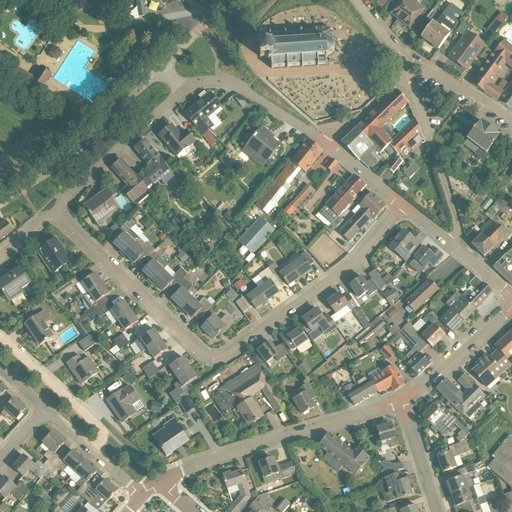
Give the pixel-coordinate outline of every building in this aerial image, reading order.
[(410,28),(416,20),(424,9),(417,4),(419,1),(417,0),(400,0),(390,14),(391,15),(392,13),(404,21),(402,23),(410,28)] [(439,50),(459,22),(458,22),(468,7),(456,0),(452,6),(452,7),(438,26),(433,22),(421,37),(439,50)] [(137,2),(139,17),(145,16),(143,1),(137,2)] [(492,34),(494,35),(509,18),(503,13),(489,31),(492,34)] [(304,68),(304,67),(318,66),(318,68),(319,68),(319,66),(327,66),(327,59),(328,59),(328,57),(329,57),(330,57),(331,56),(332,55),(333,55),(334,53),(334,52),(335,51),(335,50),(335,48),(334,47),(334,46),(333,45),(332,44),(331,43),(330,42),(329,42),(331,41),(331,38),(332,38),(332,39),(333,39),(333,33),(332,34),(331,34),(331,31),(323,31),(323,29),(297,29),(297,34),(286,34),(286,32),(285,32),(285,34),(271,35),(271,33),(269,33),(270,38),(269,38),(268,38),(267,37),(266,37),(265,38),(264,38),(263,39),(262,40),(262,41),(262,42),(262,43),(262,44),(263,46),(260,46),(260,48),(259,48),(260,55),(260,58),(267,57),(267,58),(267,59),(268,59),(268,60),(269,60),(270,60),(271,60),(272,69),(273,69),(273,67),(287,67),(287,69),(289,69),(289,67),(302,67),(302,68),(304,68)] [(466,70),(484,44),(468,32),(449,58),(466,70)] [(511,46),(504,40),(471,84),(497,102),(503,93),(497,88),(492,84),(505,65),(511,69),(511,46)] [(59,47),(53,47),(49,52),(52,58),(59,58),(61,53),(59,47)] [(42,69),(35,79),(18,68),(14,75),(60,104),(63,100),(48,90),(49,88),(44,85),(51,75),(42,69)] [(511,83),(504,94),(498,102),(511,111),(511,83)] [(401,110),(408,103),(397,90),(357,129),(376,150),(380,155),(389,146),(389,145),(392,143),(392,142),(393,141),(381,129),(401,110)] [(210,94),(185,114),(203,136),(209,131),(211,129),(215,127),(208,117),(221,107),(210,94)] [(248,103),(238,98),(236,99),(243,109),(248,103)] [(485,155),(499,136),(474,118),(468,127),(474,131),(463,145),(475,154),(478,150),(485,155)] [(424,139),(424,138),(421,133),(416,120),(393,141),(392,142),(392,143),(389,145),(389,146),(395,152),(396,152),(399,155),(413,142),(417,146),(424,139)] [(187,131),(180,136),(172,125),(159,136),(177,158),(196,143),(187,131)] [(261,168),(274,153),(280,145),(268,136),(270,133),(262,127),(242,153),(261,168)] [(214,132),(211,129),(209,131),(211,134),(212,133),(216,137),(218,135),(214,132)] [(379,162),(372,155),(376,150),(357,129),(342,143),(360,161),(370,170),(379,162)] [(206,141),(213,136),(211,134),(209,131),(203,136),(203,137),(206,141)] [(173,171),(151,147),(144,140),(136,149),(151,165),(136,177),(148,191),(173,171)] [(302,147),(255,206),(268,215),(286,193),(284,191),(296,177),(299,179),(304,173),(305,174),(323,151),(309,140),(303,148),(302,147)] [(393,174),(403,161),(397,157),(387,169),(393,174)] [(331,172),(338,163),(333,159),(326,168),(331,172)] [(148,191),(136,177),(121,160),(112,169),(128,186),(122,191),(132,204),(148,191)] [(415,173),(410,168),(404,173),(410,179),(415,173)] [(340,217),(365,188),(366,187),(354,176),(321,211),(334,222),(339,217),(339,218),(340,217)] [(114,187),(108,191),(112,197),(118,192),(114,187)] [(89,213),(97,225),(119,209),(105,191),(98,196),(100,199),(86,209),(89,213)] [(374,219),(386,206),(372,193),(359,206),(361,209),(339,233),(349,242),(372,217),(374,219)] [(281,213),(289,220),(297,211),(290,204),(281,213)] [(232,213),(226,218),(231,224),(237,218),(232,213)] [(449,220),(445,215),(440,219),(444,224),(449,220)] [(260,218),(260,217),(259,218),(238,241),(243,246),(243,247),(238,252),(240,254),(243,257),(244,256),(247,252),(248,251),(253,255),(275,231),(260,218)] [(337,228),(344,220),(343,220),(340,217),(339,218),(339,217),(334,222),(332,224),(337,228)] [(152,224),(147,218),(141,224),(147,229),(152,224)] [(484,257),(508,235),(491,220),(480,231),(481,233),(478,236),(479,238),(472,245),(484,257)] [(7,222),(0,226),(0,239),(13,231),(7,222)] [(122,256),(139,239),(131,230),(133,228),(127,222),(112,237),(117,241),(114,244),(120,251),(119,252),(122,256)] [(172,230),(179,237),(186,231),(179,224),(172,230)] [(389,248),(406,261),(419,247),(424,240),(423,240),(423,241),(418,246),(413,242),(419,236),(413,231),(410,236),(403,231),(389,248)] [(52,274),(71,261),(56,239),(55,240),(54,240),(50,243),(41,250),(51,264),(47,266),(52,274)] [(153,252),(154,252),(155,251),(148,243),(146,245),(139,239),(122,256),(126,259),(128,257),(134,264),(137,261),(141,265),(153,252)] [(432,268),(443,256),(433,248),(430,252),(423,247),(413,259),(414,260),(408,266),(414,270),(419,264),(425,269),(429,265),(432,268)] [(168,266),(154,252),(153,252),(141,265),(146,269),(143,272),(149,278),(148,280),(151,283),(164,270),(168,266)] [(179,256),(185,262),(189,258),(183,252),(179,256)] [(314,263),(308,255),(306,253),(299,258),(298,256),(289,262),(301,280),(305,277),(304,275),(311,270),(309,266),(314,263)] [(511,285),(511,261),(506,255),(494,267),(511,285)] [(301,280),(289,262),(279,269),(275,264),(274,264),(272,261),(267,265),(269,268),(268,268),(281,286),(286,283),(288,286),(296,281),(297,283),(301,280)] [(31,283),(26,275),(20,267),(11,274),(13,277),(0,285),(0,288),(9,302),(24,293),(22,290),(31,283)] [(170,293),(183,279),(188,274),(182,268),(177,273),(172,278),(164,270),(151,283),(155,287),(156,285),(163,291),(166,288),(170,293)] [(276,290),(281,286),(268,268),(258,276),(265,284),(258,289),(268,303),(273,300),(271,298),(279,293),(276,290)] [(380,292),(386,286),(375,270),(369,275),(379,290),(380,292)] [(95,274),(81,283),(88,294),(102,284),(95,274)] [(367,285),(366,284),(362,277),(350,286),(356,294),(355,295),(358,299),(366,293),(369,297),(379,290),(373,281),(367,285)] [(476,310),(493,292),(476,277),(469,285),(475,291),(470,296),(466,292),(462,297),(461,297),(476,310)] [(76,286),(78,284),(75,279),(59,290),(63,295),(76,286)] [(180,311),(193,298),(192,298),(198,293),(184,279),(183,279),(170,293),(174,296),(171,300),(178,306),(177,308),(180,311)] [(431,297),(438,290),(429,280),(405,303),(414,313),(431,297)] [(222,283),(225,289),(230,287),(229,286),(232,285),(230,281),(228,282),(227,281),(222,283)] [(245,286),(241,281),(234,286),(238,291),(245,286)] [(94,305),(106,297),(109,294),(102,284),(88,294),(83,297),(84,297),(81,298),(85,304),(83,305),(88,311),(84,313),(87,318),(98,311),(94,305)] [(265,306),(268,303),(258,289),(251,294),(249,292),(247,294),(248,294),(236,303),(243,314),(254,306),(256,310),(263,304),(265,306)] [(394,289),(384,296),(389,304),(392,302),(399,297),(394,289)] [(461,297),(462,297),(457,292),(446,304),(450,308),(440,320),(454,333),(476,310),(461,297)] [(360,311),(348,295),(343,298),(339,294),(328,303),(341,319),(351,312),(351,311),(355,315),(365,329),(370,325),(360,311)] [(198,319),(205,312),(211,305),(204,299),(199,304),(193,298),(180,311),(184,314),(185,313),(192,319),(195,316),(198,319)] [(117,322),(131,312),(125,302),(114,309),(113,308),(113,309),(106,315),(113,325),(117,321),(117,322)] [(393,307),(386,313),(391,319),(399,313),(393,307)] [(338,328),(329,316),(328,316),(329,316),(324,320),(317,310),(303,319),(313,334),(319,329),(325,337),(338,328)] [(40,346),(54,336),(46,324),(51,320),(44,311),(25,325),(30,332),(31,332),(40,346)] [(102,317),(98,311),(87,318),(88,318),(81,323),(83,326),(90,322),(91,323),(100,316),(101,318),(102,317)] [(124,332),(130,328),(138,322),(131,312),(117,322),(124,332)] [(444,336),(437,329),(433,325),(437,321),(431,314),(430,314),(422,321),(425,325),(418,332),(429,344),(433,348),(444,336)] [(234,323),(227,316),(226,315),(220,322),(214,316),(202,329),(213,340),(221,332),(224,334),(234,323)] [(380,318),(355,339),(361,346),(385,325),(380,318)] [(411,338),(418,332),(408,323),(403,328),(402,329),(411,338)] [(82,335),(87,332),(82,325),(77,328),(82,335)] [(390,334),(394,338),(397,335),(398,334),(392,328),(388,331),(390,334)] [(309,341),(305,337),(299,329),(293,333),(290,329),(279,336),(291,352),(293,352),(295,350),(296,350),(309,341)] [(398,334),(397,335),(412,351),(405,357),(410,362),(407,365),(418,376),(430,364),(419,353),(423,350),(411,338),(402,329),(401,331),(398,334)] [(147,349),(161,340),(154,330),(140,339),(147,349)] [(494,347),(498,351),(507,361),(511,357),(509,354),(511,350),(511,331),(494,347)] [(387,345),(394,338),(390,334),(387,337),(382,340),(387,345)] [(90,335),(79,343),(85,352),(98,343),(90,335)] [(117,346),(126,339),(123,335),(113,341),(117,346)] [(397,346),(403,341),(398,337),(393,342),(397,346)] [(117,346),(120,351),(130,344),(126,339),(117,346)] [(154,359),(159,356),(168,350),(161,340),(147,349),(154,359)] [(288,356),(281,346),(275,350),(270,343),(258,351),(267,364),(274,359),(278,363),(288,356)] [(396,355),(387,345),(380,352),(389,361),(396,355)] [(511,366),(507,361),(498,351),(490,358),(486,355),(480,360),(482,363),(478,366),(476,364),(478,367),(472,372),(487,389),(511,366)] [(83,384),(100,373),(89,358),(83,362),(78,356),(67,364),(74,375),(76,374),(83,384)] [(109,356),(106,358),(105,361),(107,364),(111,365),(114,363),(114,359),(112,356),(109,356)] [(176,378),(190,368),(183,358),(169,367),(176,378)] [(146,374),(155,367),(152,363),(143,369),(146,374)] [(251,398),(262,391),(271,385),(257,364),(220,389),(220,390),(217,392),(220,395),(213,399),(222,411),(229,406),(238,421),(243,418),(249,427),(263,417),(251,398)] [(311,371),(307,364),(299,370),(304,376),(311,371)] [(405,386),(400,377),(393,365),(382,372),(382,374),(371,380),(378,392),(379,394),(391,387),(394,392),(405,386)] [(155,367),(146,374),(149,379),(159,373),(155,367)] [(180,403),(182,401),(179,397),(184,394),(180,389),(197,378),(190,368),(176,378),(179,382),(174,386),(176,390),(169,394),(171,396),(177,405),(179,404),(180,403)] [(126,381),(132,375),(128,372),(123,378),(126,381)] [(360,387),(368,383),(363,375),(356,380),(357,383),(360,387)] [(485,396),(471,382),(465,375),(458,381),(468,391),(463,396),(446,379),(436,389),(464,417),(465,416),(468,420),(482,407),(478,402),(485,396)] [(355,406),(378,392),(371,380),(368,383),(360,387),(357,383),(353,386),(351,384),(347,387),(345,383),(341,386),(347,395),(348,395),(355,406)] [(315,408),(311,401),(316,398),(309,384),(298,390),(301,395),(294,399),(302,415),(315,408)] [(107,401),(122,423),(136,413),(136,412),(144,407),(139,400),(140,400),(130,386),(122,391),(107,401)] [(192,395),(199,407),(206,403),(199,391),(192,395)] [(267,398),(275,410),(283,405),(275,392),(267,398)] [(197,408),(190,397),(182,401),(180,403),(179,404),(186,415),(197,408)] [(5,418),(10,413),(17,420),(26,409),(14,399),(1,414),(5,418)] [(155,403),(154,412),(161,413),(162,404),(155,403)] [(491,412),(495,408),(491,404),(486,408),(491,412)] [(448,411),(443,415),(433,405),(423,416),(433,426),(431,428),(435,433),(438,431),(438,432),(439,431),(442,435),(457,420),(448,411)] [(172,452),(178,448),(189,441),(173,419),(163,426),(164,428),(153,436),(162,448),(161,449),(162,451),(167,457),(173,453),(172,452)] [(395,438),(396,438),(392,424),(377,428),(381,444),(389,441),(391,448),(397,447),(395,438)] [(463,440),(466,438),(467,437),(462,432),(457,436),(459,437),(456,439),(460,443),(463,440)] [(54,455),(60,448),(64,443),(52,433),(43,443),(51,450),(44,457),(48,461),(43,465),(49,470),(59,459),(54,455)] [(352,453),(336,440),(328,434),(319,446),(356,476),(370,458),(357,448),(352,453)] [(511,492),(501,497),(506,511),(511,511),(511,437),(510,436),(493,456),(496,458),(486,469),(489,471),(490,470),(510,487),(511,491),(511,492)] [(466,441),(450,447),(454,458),(470,452),(466,441)] [(74,473),(85,462),(73,451),(63,463),(59,459),(49,470),(54,475),(59,469),(62,473),(67,467),(74,473)] [(443,473),(457,468),(451,452),(438,457),(443,473)] [(34,465),(31,463),(24,456),(13,468),(24,478),(30,471),(40,480),(43,477),(49,470),(43,465),(43,466),(38,461),(34,465)] [(297,473),(296,472),(293,463),(278,468),(277,465),(275,466),(273,458),(266,460),(266,459),(261,461),(261,462),(259,463),(267,484),(297,473)] [(389,474),(394,472),(404,469),(402,462),(392,465),(388,463),(387,461),(379,463),(384,469),(389,474)] [(87,483),(90,480),(97,472),(85,462),(74,473),(81,479),(76,485),(81,489),(77,493),(82,497),(92,487),(87,483)] [(475,472),(485,468),(483,462),(472,466),(475,472)] [(51,477),(54,475),(49,470),(43,477),(48,481),(49,480),(60,490),(62,487),(51,477)] [(252,498),(245,480),(242,471),(232,474),(231,472),(223,475),(225,480),(224,480),(227,489),(237,485),(241,496),(226,511),(238,511),(239,511),(242,511),(249,504),(247,503),(252,498)] [(397,500),(413,495),(410,485),(412,484),(410,477),(406,478),(407,480),(400,482),(398,474),(384,478),(386,483),(389,490),(388,490),(389,494),(395,493),(397,500)] [(451,495),(474,487),(469,475),(447,483),(451,495)] [(16,488),(12,484),(4,478),(0,482),(0,494),(6,500),(11,494),(20,501),(24,496),(25,497),(30,492),(21,483),(16,488)] [(107,502),(108,501),(117,491),(105,480),(96,491),(92,487),(82,497),(91,506),(100,496),(107,502)] [(62,490),(61,491),(64,496),(64,495),(70,493),(67,487),(62,490)] [(485,497),(478,499),(474,487),(451,495),(456,507),(461,505),(463,511),(480,505),(480,506),(487,504),(485,497)] [(269,504),(266,501),(260,496),(259,497),(249,508),(254,511),(253,511),(265,511),(263,510),(269,504)] [(87,511),(84,509),(85,507),(79,502),(69,511),(87,511)]
